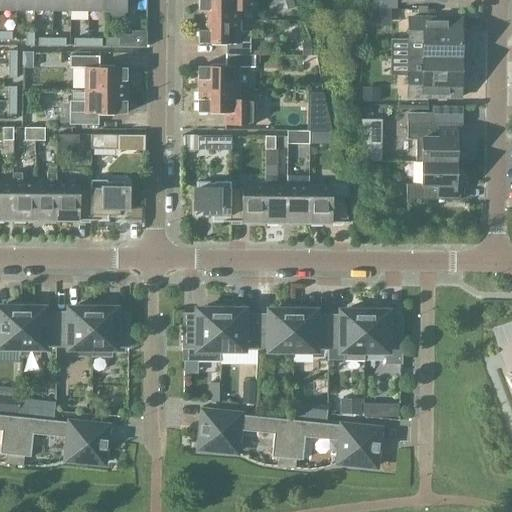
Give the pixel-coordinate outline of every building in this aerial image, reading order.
[(51,8),(51,0),(33,0),(33,8),(51,8)] [(69,8),(69,0),(51,0),(51,8),(69,8)] [(87,8),(87,0),(69,0),(69,8),(87,8)] [(105,9),(105,0),(87,0),(87,8),(105,9)] [(105,0),(105,9),(124,9),(124,0),(105,0)] [(198,0),(198,20),(239,20),(239,10),(254,10),(254,0),(198,0)] [(409,57),(460,58),(461,19),(408,18),(407,43),(409,43),(409,57)] [(239,31),(239,20),(198,20),(198,42),(225,43),(225,55),(249,55),(250,31),(239,31)] [(0,39),(11,40),(11,32),(0,31),(0,39)] [(25,32),(25,45),(33,45),(33,32),(25,32)] [(105,37),(105,47),(119,47),(119,37),(105,37)] [(7,64),(15,65),(15,51),(15,46),(8,46),(8,50),(7,50),(7,64)] [(309,47),(292,47),(292,60),(309,60),(309,47)] [(84,90),(125,91),(125,68),(98,68),(98,56),(69,55),(69,68),(84,68),(84,90)] [(254,55),(249,55),(225,55),(225,67),(197,66),(197,89),(238,89),(239,67),(254,67),(254,55)] [(460,97),(460,58),(409,57),(409,72),(407,72),(407,97),(460,97)] [(296,76),(307,76),(307,62),(296,62),(296,76)] [(15,78),(15,65),(7,64),(7,78),(15,78)] [(238,100),(238,89),(197,89),(197,111),(224,112),(224,124),(253,124),(254,100),(238,100)] [(125,113),(125,91),(84,90),(84,101),(69,100),(68,124),(98,125),(98,113),(125,113)] [(401,114),(380,114),(382,151),(402,150),(401,114)] [(415,161),(421,161),(455,162),(455,139),(459,139),(460,124),(406,123),(406,138),(415,139),(415,161)] [(12,127),(2,127),(2,140),(12,140),(12,127)] [(34,141),(34,128),(24,128),(24,141),(34,141)] [(44,141),(44,128),(34,128),(34,141),(44,141)] [(299,130),(299,136),(298,143),(308,144),(309,131),(299,130)] [(116,149),(117,135),(90,134),(90,148),(116,149)] [(231,136),(204,136),(197,135),(197,149),(230,150),(231,136)] [(274,149),(275,136),(265,136),(264,149),(274,149)] [(455,185),(455,162),(421,161),(421,184),(406,184),(405,199),(459,200),(459,185),(455,185)] [(34,183),(22,183),(22,173),(12,173),(12,183),(11,219),(33,220),(34,183)] [(55,220),(56,183),(56,173),(46,173),(46,183),(34,183),(33,220),(55,220)] [(286,186),(275,185),(275,176),(264,175),(264,184),(265,184),(265,185),(264,185),(264,222),(286,222),(286,186)] [(90,220),(90,180),(90,187),(78,187),(78,183),(56,183),(55,220),(90,220)] [(90,180),(90,220),(102,220),(102,214),(118,215),(118,207),(124,207),(125,188),(123,188),(123,182),(106,182),(106,180),(90,180)] [(229,222),(229,182),(214,181),(214,183),(196,183),(196,189),(195,189),(195,208),(201,208),(201,215),(217,216),(217,222),(229,222)] [(0,219),(11,219),(12,183),(0,182),(0,219)] [(264,222),(264,185),(241,185),(241,189),(230,189),(230,182),(229,182),(229,222),(264,222)] [(286,186),(286,222),(308,223),(308,186),(286,186)] [(308,186),(308,223),(348,223),(344,196),(331,196),(331,186),(308,186)] [(19,356),(20,303),(7,303),(6,307),(0,307),(0,347),(19,348),(18,356),(19,356)] [(55,346),(56,319),(43,319),(43,308),(33,308),(33,303),(20,303),(19,356),(20,356),(20,355),(38,355),(38,348),(43,348),(43,346),(55,346)] [(91,357),(92,304),(79,304),(78,308),(68,308),(68,319),(56,319),(55,346),(68,346),(68,348),(73,348),(72,356),(90,356),(90,357),(91,357)] [(92,357),(92,356),(110,356),(110,349),(115,349),(115,347),(128,347),(128,320),(115,320),(115,309),(105,308),(105,304),(92,304),(91,357),(92,357)] [(196,321),(183,321),(183,360),(219,360),(219,350),(220,305),(207,305),(206,309),(196,309),(196,321)] [(255,348),(255,321),(243,321),(243,310),(233,310),(233,305),(220,305),(219,350),(243,350),(243,348),(255,348)] [(291,351),(292,306),(279,306),(278,310),(268,310),(268,321),(255,321),(255,348),(268,348),(268,350),(291,351)] [(327,349),(327,322),(315,322),(315,311),(305,311),(305,306),(292,306),(291,351),(315,351),(315,349),(327,349)] [(363,360),(364,307),(351,307),(350,311),(340,311),(340,322),(327,322),(327,349),(340,349),(340,351),(345,351),(345,359),(363,359),(363,360)] [(364,307),(363,360),(364,360),(364,351),(386,352),(386,363),(399,363),(400,323),(387,323),(387,311),(377,311),(377,307),(364,307)] [(0,411),(17,413),(18,397),(0,394),(0,411)] [(45,400),(20,398),(19,413),(43,416),(45,400)] [(285,468),(290,420),(202,411),(198,448),(219,451),(219,453),(231,454),(231,452),(235,452),(238,430),(273,434),(271,456),(277,457),(276,467),(285,468)] [(13,465),(18,417),(0,415),(0,430),(1,431),(0,441),(0,453),(5,454),(4,464),(13,465)] [(67,438),(65,460),(69,460),(69,463),(81,464),(81,462),(103,464),(106,426),(18,417),(13,465),(22,466),(23,456),(30,456),(32,434),(67,438)] [(339,441),(337,463),(341,463),(341,466),(353,467),(353,464),(375,467),(378,429),(290,420),(285,468),(294,468),(295,458),(302,459),(304,437),(339,441)]
